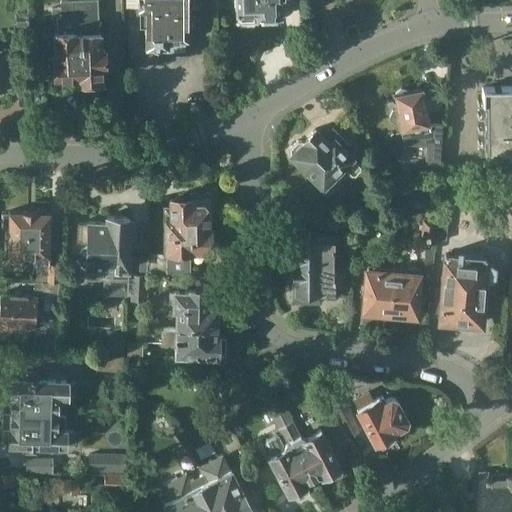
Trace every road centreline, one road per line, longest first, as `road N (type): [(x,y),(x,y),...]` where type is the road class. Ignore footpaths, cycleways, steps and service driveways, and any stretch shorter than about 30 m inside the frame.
road 1 (residential): [(254,113),(256,310),(273,335),(426,362),(501,395)]
road 2 (residential): [(0,154),(142,150),(254,113)]
road 3 (residential): [(254,113),(425,25)]
road 4 (residential): [(501,395),(360,511)]
